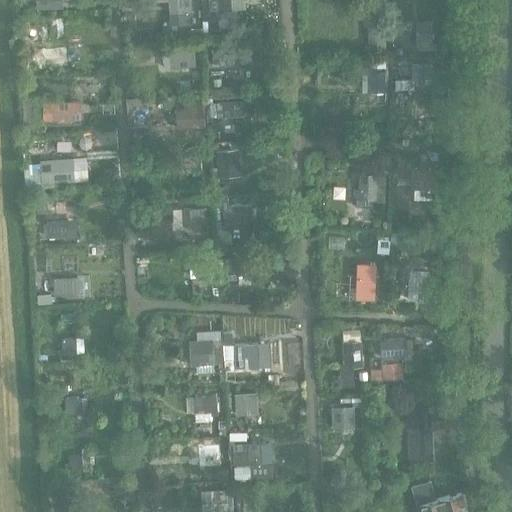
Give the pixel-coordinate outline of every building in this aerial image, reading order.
[(63,8),(62,0),(37,0),(38,9),(63,8)] [(191,0),(169,0),(171,15),(181,15),(182,18),(193,17),(191,0)] [(209,0),(211,17),(217,16),(217,12),(233,11),(232,0),(209,0)] [(338,0),(321,0),(322,20),(339,20),(338,0)] [(432,51),(433,31),(416,31),(415,51),(432,51)] [(212,49),(214,66),(241,64),(241,63),(246,63),(245,48),(240,49),(240,47),(212,49)] [(165,52),(166,69),(196,67),(195,50),(165,52)] [(386,69),(362,69),(362,76),(369,76),(368,91),(386,92),(386,69)] [(432,69),(413,69),(413,73),(417,73),(417,90),(433,89),(432,69)] [(217,102),(218,118),(245,116),(244,100),(217,102)] [(199,128),(198,103),(184,103),(184,109),(185,128),(199,128)] [(69,106),(63,106),(47,107),(48,123),(70,121),(69,106)] [(239,149),(217,151),(219,178),(241,176),(239,149)] [(179,157),(180,173),(193,172),(193,176),(203,176),(201,155),(179,157)] [(52,180),(66,179),(64,163),(51,164),(52,180)] [(378,175),(359,174),(359,189),(354,189),(354,198),(376,199),(378,175)] [(432,175),(415,174),(413,200),(432,201),(433,190),(431,190),(432,175)] [(223,207),(224,224),(245,222),(253,221),(252,205),(245,206),(245,205),(223,207)] [(206,225),(205,208),(189,209),(190,226),(206,225)] [(68,237),(67,220),(47,221),(48,238),(68,237)] [(227,260),(228,281),(237,280),(237,275),(251,274),(250,258),(227,260)] [(187,262),(188,280),(195,279),(195,277),(203,277),(203,279),(209,279),(208,261),(187,262)] [(358,297),(375,298),(375,267),(370,267),(369,277),(358,277),(358,297)] [(413,300),(429,301),(430,271),(424,271),(424,275),(414,275),(413,300)] [(79,293),(79,277),(54,279),(55,295),(79,293)] [(60,313),(61,325),(75,325),(74,313),(60,313)] [(361,331),(343,332),(343,342),(344,364),(353,364),(353,368),(363,367),(361,341),(361,331)] [(85,353),(84,337),(62,339),(62,350),(58,350),(58,355),(85,353)] [(407,339),(381,340),(382,357),(408,355),(408,354),(413,354),(412,340),(407,340),(407,339)] [(180,342),(182,364),(210,363),(210,368),(215,368),(214,340),(180,342)] [(259,343),(232,344),(233,365),(242,364),(242,360),(260,359),(259,343)] [(84,389),(66,390),(67,411),(77,411),(77,413),(85,412),(84,389)] [(258,393),(236,395),(237,415),(259,414),(258,393)] [(217,416),(216,396),(193,397),(194,413),(212,412),(212,416),(217,416)] [(333,428),(355,428),(355,406),(332,407),(333,428)] [(409,409),(409,425),(410,438),(424,437),(424,428),(432,427),(432,430),(457,429),(456,407),(409,409)] [(424,437),(410,438),(411,463),(434,463),(432,430),(432,427),(424,428),(424,437)] [(273,459),(273,443),(240,444),(240,446),(235,446),(236,465),(246,464),(246,460),(273,459)] [(219,448),(199,450),(201,470),(221,468),(219,448)] [(65,463),(66,472),(91,470),(90,455),(83,456),(83,454),(69,455),(70,463),(65,463)] [(55,461),(46,462),(47,471),(56,470),(55,461)] [(467,511),(461,492),(436,499),(431,481),(411,486),(413,492),(416,505),(420,504),(422,509),(425,508),(426,511),(467,511)] [(202,511),(228,511),(228,490),(202,491),(202,511)] [(258,509),(257,494),(241,496),(243,511),(258,509)]
